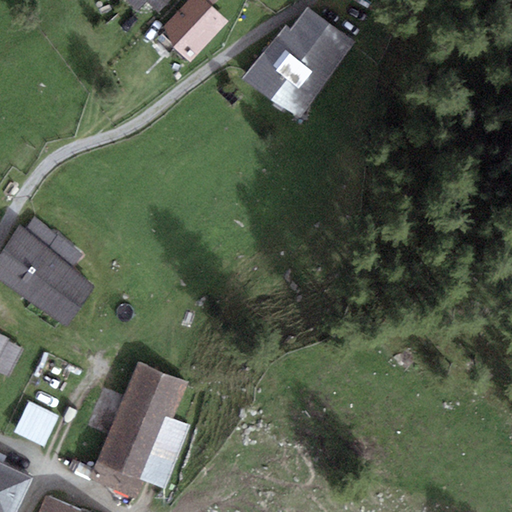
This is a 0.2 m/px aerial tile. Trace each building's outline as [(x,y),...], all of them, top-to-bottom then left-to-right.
[(177,0),(130,0),(137,6),(143,0),(150,0),(164,13),(177,0)] [(204,0),(187,0),(160,28),(189,57),(225,20),(204,0)] [(363,39),(317,5),(291,39),(280,31),(248,75),(301,115),(330,76),(333,79),(363,39)] [(91,283),(22,232),(0,260),(0,272),(64,320),(91,283)] [(186,382),(135,362),(95,461),(146,481),(186,382)] [(58,415),(30,401),(15,431),(43,445),(58,415)] [(0,511),(10,511),(28,478),(0,463),(0,511)] [(79,511),(51,500),(45,511),(79,511)]
